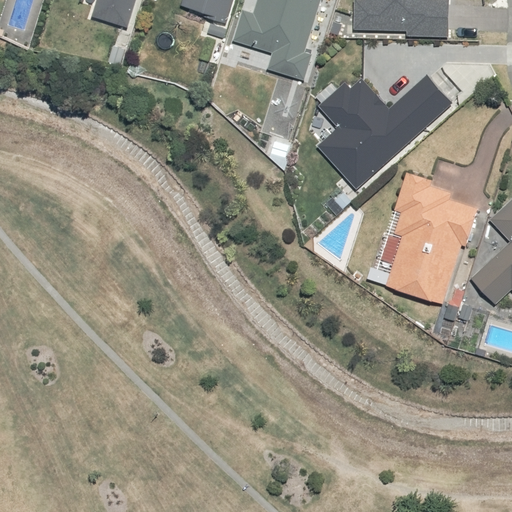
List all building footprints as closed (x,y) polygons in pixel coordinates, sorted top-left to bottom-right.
[(102,0),(96,22),(134,33),(143,0),(102,0)] [(185,0),(184,5),(230,25),(237,0),(185,0)] [(309,80),(332,0),(262,0),(259,14),(246,11),(237,42),(275,52),(270,69),(309,80)] [(359,0),(359,32),(454,33),(454,0),(359,0)] [(448,63),(446,68),(465,90),(459,96),(466,104),(499,75),(489,63),(448,63)] [(320,99),(326,106),(324,108),(343,129),(319,150),(355,190),(457,103),(432,75),(392,111),(360,75),(343,90),(337,84),(320,99)] [(411,174),(376,282),(451,309),(456,288),(462,290),(485,209),(455,199),(458,190),(411,174)] [(511,302),(511,207),(497,220),(511,237),(511,244),(475,276),(505,309),(511,302)]
